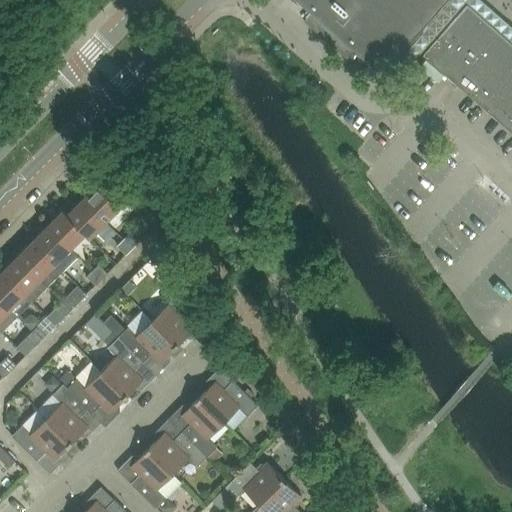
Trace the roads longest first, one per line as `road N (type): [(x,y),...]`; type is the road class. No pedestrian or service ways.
road 1 (unclassified): [(253,0),(360,100),(449,117),(511,174)]
road 2 (tertiary): [(0,205),(206,0)]
road 3 (tertiary): [(152,0),(0,153)]
road 4 (residential): [(150,511),(92,457),(36,511)]
